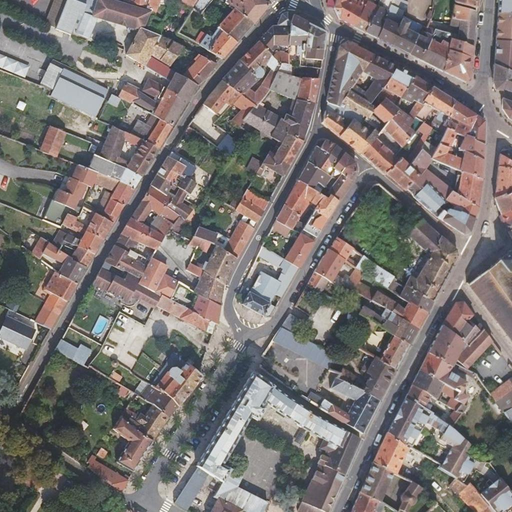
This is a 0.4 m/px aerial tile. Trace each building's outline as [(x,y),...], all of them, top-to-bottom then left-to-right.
[(53,0),(45,23),(56,28),(66,0),(53,0)] [(108,18),(114,0),(113,0),(66,0),(56,28),(55,29),(70,35),(71,34),(87,40),(97,18),(93,16),(93,14),(108,18)] [(124,83),(118,96),(131,103),(133,101),(149,110),(154,113),(153,115),(172,127),(186,102),(198,86),(182,76),(174,72),(169,69),(168,69),(169,68),(150,57),(151,55),(161,36),(158,35),(143,29),(151,11),(114,0),(108,18),(140,27),(138,30),(125,55),(171,82),(167,89),(148,79),(143,90),(161,100),(159,105),(137,91),(137,90),(124,83)] [(151,14),(155,16),(160,0),(176,0),(180,2),(180,0),(148,0),(147,8),(152,9),(151,14)] [(211,0),(180,0),(180,2),(192,9),(200,14),(211,0)] [(225,0),(225,1),(234,8),(254,23),(267,7),(270,4),(260,0),(225,0)] [(335,0),(334,8),(339,19),(352,26),(364,0),(335,0)] [(364,0),(352,26),(354,27),(365,32),(379,7),(378,6),(372,3),(373,1),(370,0),(364,0)] [(379,7),(365,32),(368,34),(377,38),(393,0),(384,0),(381,8),(379,7)] [(407,2),(402,0),(393,0),(377,38),(392,46),(409,54),(423,26),(403,15),(407,2)] [(476,9),(477,0),(454,0),(454,3),(458,4),(476,9)] [(511,0),(497,0),(496,32),(494,58),(493,64),(511,72),(511,0)] [(453,8),(433,3),(433,12),(430,20),(450,25),(453,8)] [(450,25),(474,31),(475,26),(476,11),(457,6),(458,4),(454,3),(454,5),(453,8),(450,25)] [(254,23),(234,8),(217,26),(218,27),(236,43),(254,23)] [(259,41),(279,64),(280,64),(288,65),(293,16),(287,13),(282,14),(281,16),(277,26),(271,26),(267,32),(259,41)] [(108,18),(93,14),(93,16),(97,18),(138,30),(140,27),(108,18)] [(293,16),(288,65),(295,66),(300,66),(308,23),(293,16)] [(450,25),(430,20),(429,23),(427,27),(434,29),(452,34),(458,35),(474,40),(474,36),(474,34),(474,31),(450,25)] [(143,29),(158,35),(161,26),(147,21),(143,29)] [(325,31),(308,23),(300,66),(321,69),(325,42),(326,33),(325,31)] [(427,27),(423,26),(409,54),(413,56),(420,60),(433,33),(426,30),(427,27)] [(199,45),(222,59),(236,43),(218,27),(213,34),(209,30),(206,35),(199,45)] [(452,34),(434,29),(433,33),(420,60),(438,69),(443,72),(451,38),(452,34)] [(202,32),(195,42),(199,45),(206,35),(202,32)] [(474,40),(458,35),(457,41),(473,47),(474,40)] [(170,66),(184,47),(173,41),(161,36),(151,55),(170,66)] [(465,82),(469,79),(473,47),(457,41),(451,38),(443,72),(465,82)] [(249,89),(243,94),(257,105),(258,105),(268,91),(269,89),(277,71),(280,64),(279,64),(259,41),(240,60),(256,78),(260,78),(263,75),(263,71),(260,67),(264,62),(271,69),(261,85),(255,93),(249,89)] [(352,45),(346,42),(339,47),(334,65),(326,103),(325,111),(339,118),(340,116),(351,122),(352,119),(361,127),(365,121),(367,117),(369,118),(371,115),(372,112),(376,108),(370,104),(349,90),(353,85),(358,78),(373,55),(359,48),(352,45)] [(0,54),(0,67),(25,78),(29,67),(0,54)] [(193,59),(195,61),(182,76),(198,86),(217,64),(197,54),(193,59)] [(375,79),(365,93),(353,85),(349,90),(370,104),(382,88),(396,66),(385,61),(373,55),(358,78),(364,81),(368,75),(375,79)] [(231,120),(239,127),(244,121),(256,107),(257,105),(243,94),(249,89),(260,78),(256,78),(240,60),(222,81),(237,92),(238,99),(233,104),(241,110),(231,120)] [(95,118),(108,91),(51,63),(41,83),(53,90),(53,91),(50,97),(95,118)] [(277,71),(294,76),(295,66),(288,65),(280,64),(277,71)] [(511,72),(493,64),(493,74),(493,78),(493,82),(495,90),(502,91),(502,89),(511,92),(511,72)] [(384,127),(390,120),(399,110),(398,109),(393,104),(394,101),(395,100),(389,97),(392,93),(402,99),(415,77),(412,75),(396,66),(382,88),(370,104),(376,108),(372,112),(382,121),(380,123),(384,127)] [(244,121),(275,140),(281,143),(286,134),(303,141),(308,128),(310,124),(311,117),(315,102),(312,102),(297,100),(302,78),(294,76),(277,71),(269,89),(292,98),(290,107),(294,108),(291,117),(285,114),(283,118),(279,116),(258,105),(257,105),(256,107),(244,121)] [(413,100),(417,102),(408,116),(399,110),(390,120),(405,132),(408,128),(414,120),(415,118),(431,87),(418,78),(415,77),(402,99),(411,103),(413,100)] [(318,78),(302,78),(297,100),(312,102),(318,78)] [(210,94),(203,104),(216,113),(225,102),(231,106),(233,104),(238,99),(237,92),(222,81),(210,94)] [(454,102),(443,95),(431,87),(415,118),(423,122),(432,128),(443,135),(447,127),(442,125),(454,102)] [(511,102),(502,98),(502,109),(508,118),(511,120),(511,102)] [(216,113),(220,117),(231,106),(225,102),(216,113)] [(454,102),(442,125),(447,127),(448,128),(457,132),(465,136),(483,145),(484,126),(484,121),(475,115),(464,108),(454,102)] [(322,123),(339,137),(351,122),(340,116),(339,118),(325,111),(322,123)] [(139,120),(131,134),(143,140),(159,149),(172,127),(153,115),(152,114),(146,125),(139,120)] [(351,122),(339,137),(360,154),(375,138),(383,128),(384,127),(380,123),(371,115),(369,118),(367,117),(365,121),(373,129),(370,134),(361,127),(352,119),(351,122)] [(402,147),(414,133),(408,128),(405,132),(390,120),(384,127),(383,128),(390,135),(402,146),(402,147)] [(398,158),(395,155),(379,171),(384,176),(384,175),(405,191),(406,190),(419,176),(409,166),(421,149),(425,141),(432,128),(423,122),(417,130),(423,134),(406,164),(399,157),(398,158)] [(126,168),(141,177),(149,166),(159,149),(143,140),(131,134),(112,125),(103,147),(99,157),(116,164),(119,157),(125,140),(139,147),(129,162),(126,168)] [(66,133),(49,126),(39,151),(56,157),(66,133)] [(463,153),(461,159),(446,153),(449,148),(450,148),(457,132),(448,128),(447,127),(443,135),(436,148),(431,158),(461,172),(463,173),(482,179),(481,179),(482,162),(483,162),(483,147),(483,145),(465,136),(457,150),(463,153)] [(217,147),(230,156),(239,144),(228,134),(217,147)] [(275,140),(273,143),(279,146),(274,155),(268,151),(262,163),(261,164),(255,174),(260,177),(266,166),(283,177),(294,157),(303,141),(286,134),(281,143),(275,140)] [(360,154),(379,171),(395,155),(375,138),(360,154)] [(318,142),(308,162),(319,169),(329,155),(319,149),(325,140),(318,142)] [(329,155),(335,145),(325,140),(319,149),(329,155)] [(431,158),(436,148),(425,141),(421,149),(431,158)] [(344,154),(345,153),(335,145),(329,155),(319,169),(320,170),(326,173),(330,167),(333,169),(344,154)] [(406,190),(412,197),(427,183),(444,200),(451,191),(451,190),(425,168),(431,158),(421,149),(409,166),(419,176),(406,190)] [(511,152),(507,150),(501,151),(499,154),(498,166),(511,171),(511,152)] [(170,153),(168,156),(177,161),(179,158),(170,153)] [(134,188),(141,177),(126,168),(116,164),(99,157),(94,155),(93,154),(87,168),(134,188)] [(344,154),(333,169),(329,175),(332,177),(338,179),(341,174),(350,179),(356,170),(355,163),(344,154)] [(156,175),(173,184),(175,186),(180,188),(188,193),(190,194),(197,183),(190,179),(196,168),(179,158),(177,161),(168,156),(156,175)] [(129,162),(119,157),(116,164),(126,168),(129,162)] [(255,175),(255,174),(261,164),(262,163),(253,158),(246,170),(255,175)] [(319,169),(308,162),(303,172),(298,180),(313,188),(316,182),(325,187),(332,177),(329,175),(326,173),(320,170),(319,169)] [(114,191),(101,217),(113,223),(124,206),(134,188),(87,168),(78,164),(73,178),(70,177),(65,191),(60,189),(56,201),(63,204),(75,208),(79,197),(80,198),(83,189),(84,189),(86,184),(92,186),(93,183),(114,191)] [(494,199),(511,191),(511,171),(498,166),(494,199)] [(482,179),(463,173),(463,176),(460,175),(458,188),(461,189),(460,197),(478,208),(482,179)] [(330,195),(338,201),(353,181),(350,179),(341,174),(338,179),(330,191),(328,194),(330,195)] [(151,185),(167,194),(171,188),(173,184),(156,175),(150,185),(151,185)] [(311,209),(314,211),(324,196),(321,194),(312,189),(313,188),(298,180),(283,207),(275,221),(291,230),(297,220),(300,216),(310,202),(314,204),(311,209)] [(325,187),(316,182),(313,188),(312,189),(321,194),(325,187)] [(427,183),(412,197),(432,213),(438,207),(444,200),(427,183)] [(141,202),(130,218),(142,224),(152,209),(158,214),(165,220),(157,232),(164,236),(169,230),(179,216),(167,207),(173,197),(167,194),(151,185),(141,202)] [(327,198),(330,195),(328,194),(330,191),(329,190),(325,187),(321,194),(324,196),(327,198)] [(188,193),(180,188),(174,198),(173,197),(167,207),(179,216),(169,230),(177,234),(184,223),(184,220),(192,209),(182,203),(185,199),(188,193)] [(242,198),(264,211),(269,202),(247,189),(242,198)] [(459,211),(474,219),(478,208),(460,197),(451,191),(444,200),(438,207),(442,211),(445,213),(448,209),(458,213),(459,211)] [(511,191),(494,199),(500,215),(511,210),(511,191)] [(330,195),(327,198),(324,196),(314,211),(305,225),(302,230),(316,238),(327,219),(338,201),(330,195)] [(243,215),(257,223),(264,211),(242,198),(239,203),(235,210),(243,215)] [(233,199),(229,207),(235,210),(239,203),(233,199)] [(90,222),(87,227),(76,221),(77,218),(79,218),(81,213),(65,206),(52,201),(43,221),(59,227),(61,224),(72,229),(77,232),(77,231),(84,234),(85,232),(104,239),(113,223),(101,217),(95,213),(90,222)] [(469,232),(474,219),(459,211),(458,213),(448,209),(445,213),(442,211),(438,207),(432,213),(436,218),(442,221),(452,227),(463,235),(469,232)] [(511,210),(500,215),(507,232),(511,229),(511,210)] [(90,222),(95,213),(91,211),(86,220),(90,222)] [(422,219),(414,211),(408,219),(414,225),(404,233),(424,250),(425,249),(438,235),(422,219)] [(148,227),(153,230),(157,232),(165,220),(158,214),(148,227)] [(241,221),(255,229),(257,223),(243,215),(241,221)] [(142,224),(130,218),(121,234),(114,245),(105,261),(127,273),(140,279),(148,263),(130,254),(138,242),(152,248),(150,253),(153,255),(156,250),(164,236),(157,232),(153,230),(148,227),(142,224)] [(237,259),(255,229),(241,221),(240,220),(229,240),(218,234),(217,235),(203,230),(205,226),(199,224),(198,227),(192,237),(211,243),(216,245),(237,259)] [(305,225),(297,220),(291,230),(295,232),(299,235),(302,230),(305,225)] [(275,221),(271,229),(291,240),(295,233),(295,232),(291,230),(275,221)] [(58,250),(60,247),(61,245),(63,241),(94,254),(104,239),(85,232),(84,234),(80,240),(68,233),(67,234),(60,230),(51,245),(58,250)] [(298,268),(316,238),(302,230),(299,235),(284,260),(298,268)] [(432,252),(452,266),(457,257),(456,250),(444,240),(438,235),(425,249),(427,251),(431,253),(432,254),(432,252)] [(345,260),(345,261),(353,249),(353,248),(337,236),(329,249),(345,260)] [(30,241),(25,249),(40,259),(43,254),(63,264),(58,273),(77,284),(86,268),(71,258),(61,252),(58,250),(51,245),(41,237),(35,245),(30,241)] [(207,252),(211,243),(192,237),(190,241),(188,246),(196,248),(207,252)] [(63,241),(61,245),(75,251),(71,258),(86,268),(94,254),(63,241)] [(204,270),(212,273),(215,267),(229,275),(237,259),(216,245),(204,270)] [(282,268),(276,280),(273,278),(261,272),(249,292),(248,292),(242,304),(268,318),(270,317),(275,309),(269,306),(270,303),(269,303),(274,294),(282,298),(298,268),(284,260),(261,247),(259,250),(258,255),(282,268)] [(342,283),(353,290),(359,282),(365,273),(356,268),(350,277),(345,274),(342,279),(335,275),(345,260),(329,249),(328,249),(324,256),(314,272),(328,281),(331,282),(339,288),(342,283)] [(468,282),(466,283),(496,323),(498,325),(511,343),(511,254),(511,253),(511,252),(510,250),(509,251),(509,250),(507,252),(507,253),(503,256),(500,259),(499,258),(497,259),(498,260),(492,265),(491,263),(490,264),(491,266),(479,275),(478,273),(477,274),(478,276),(469,283),(468,282)] [(412,272),(409,276),(416,279),(431,253),(427,251),(414,273),(412,272)] [(416,279),(409,276),(404,286),(433,302),(436,297),(452,266),(432,252),(432,254),(431,253),(416,279)] [(394,277),(363,256),(355,267),(356,268),(365,273),(386,288),(393,278),(394,277)] [(179,282),(177,281),(162,274),(165,266),(150,259),(148,263),(140,279),(127,273),(124,278),(102,266),(94,281),(107,288),(107,287),(130,299),(132,294),(155,306),(155,305),(161,295),(171,300),(179,282)] [(200,278),(195,288),(186,282),(184,286),(189,288),(201,295),(220,306),(224,285),(225,285),(229,275),(215,267),(212,273),(204,270),(189,263),(185,270),(200,278)] [(51,293),(43,308),(58,316),(66,302),(77,284),(58,273),(55,272),(49,282),(48,281),(44,288),(51,293)] [(314,272),(307,284),(321,293),(328,281),(314,272)] [(392,292),(398,284),(396,283),(395,284),(393,283),(395,279),(393,278),(386,288),(392,292)] [(183,299),(189,288),(184,286),(179,282),(171,300),(217,324),(220,306),(201,295),(197,305),(183,299)] [(392,313),(418,329),(427,313),(409,302),(403,309),(397,304),(381,294),(376,291),(376,292),(359,282),(353,290),(376,303),(382,307),(392,313)] [(404,286),(403,288),(399,296),(409,302),(427,313),(433,302),(404,286)] [(155,305),(179,318),(213,335),(217,324),(171,300),(161,295),(155,305)] [(453,306),(442,325),(467,345),(483,329),(472,315),(463,302),(455,303),(453,306)] [(418,329),(392,313),(385,321),(374,313),(363,307),(358,314),(360,315),(365,318),(369,320),(377,325),(393,335),(408,344),(409,345),(418,329)] [(20,308),(17,313),(24,317),(27,311),(20,308)] [(43,308),(35,321),(50,329),(58,316),(43,308)] [(281,327),(296,335),(304,323),(290,314),(281,327)] [(360,315),(355,324),(364,328),(369,320),(365,318),(360,315)] [(35,330),(7,317),(0,331),(0,337),(26,349),(35,330)] [(361,332),(368,336),(372,331),(373,332),(377,325),(369,320),(364,328),(361,332)] [(442,325),(431,347),(451,360),(454,362),(455,362),(466,368),(492,341),(483,329),(467,345),(442,325)] [(272,340),(329,369),(337,356),(296,335),(281,327),(272,340)] [(357,337),(365,342),(368,336),(361,332),(357,337)] [(408,344),(393,335),(388,342),(382,339),(378,347),(381,349),(379,352),(376,350),(372,356),(375,358),(395,370),(408,345),(408,344)] [(55,350),(73,361),(84,367),(93,351),(82,345),(79,349),(61,340),(55,350)] [(431,347),(420,370),(458,393),(454,399),(463,404),(467,398),(467,396),(462,393),(468,382),(458,377),(450,372),(455,362),(454,362),(451,360),(431,347)] [(163,394),(178,406),(193,388),(202,376),(197,372),(174,354),(166,364),(171,368),(153,389),(162,395),(163,394)] [(379,401),(395,370),(375,358),(371,365),(366,362),(361,370),(370,375),(362,391),(379,401)] [(149,385),(153,389),(171,368),(166,364),(149,385)] [(336,378),(350,385),(355,377),(342,368),(339,374),(336,378)] [(412,384),(405,397),(423,407),(426,402),(430,404),(431,401),(435,403),(437,400),(436,399),(440,390),(451,397),(446,405),(455,411),(446,422),(452,427),(463,413),(457,411),(462,404),(463,404),(454,399),(458,393),(420,370),(412,384)] [(118,385),(122,377),(113,372),(108,379),(118,385)] [(315,471),(301,502),(323,511),(327,511),(338,490),(340,485),(343,477),(354,453),(360,440),(360,439),(348,433),(335,426),(318,417),(309,413),(293,401),(284,395),(271,386),(266,382),(252,372),(238,394),(228,411),(209,444),(196,466),(197,467),(209,475),(214,478),(221,482),(215,492),(212,497),(217,499),(218,497),(241,509),(246,511),(262,511),(267,503),(236,487),(242,476),(221,466),(250,416),(256,420),(263,408),(260,407),(264,401),(282,414),(304,428),(323,439),(319,448),(323,450),(326,451),(324,455),(321,454),(313,470),(315,471)] [(312,392),(306,401),(314,406),(329,415),(341,423),(344,423),(362,434),(379,401),(362,391),(350,385),(336,378),(329,389),(355,401),(347,414),(312,392)] [(511,387),(511,382),(510,379),(503,384),(489,393),(495,401),(510,389),(511,387)] [(141,380),(133,393),(136,395),(151,405),(169,418),(178,406),(163,394),(162,395),(153,389),(149,385),(141,380)] [(293,392),(297,387),(293,384),(289,388),(293,392)] [(388,432),(409,446),(410,447),(424,422),(443,433),(439,439),(452,446),(441,465),(439,468),(456,479),(462,483),(476,459),(466,452),(472,444),(452,427),(446,422),(432,413),(423,407),(405,397),(388,432)] [(132,402),(130,401),(112,429),(129,441),(123,452),(139,462),(145,452),(152,441),(127,421),(133,412),(134,413),(135,411),(133,409),(134,407),(130,404),(132,402)] [(462,404),(457,411),(463,413),(467,408),(462,404)] [(127,421),(152,441),(169,418),(151,405),(144,416),(140,413),(138,416),(134,413),(133,412),(127,421)] [(397,474),(402,477),(404,473),(398,470),(409,446),(388,432),(387,432),(380,447),(373,462),(393,473),(397,474)] [(98,455),(104,459),(108,452),(102,448),(98,455)] [(133,472),(137,465),(139,462),(123,452),(119,458),(116,462),(133,472)] [(101,464),(95,460),(96,457),(92,455),(91,458),(84,467),(86,468),(88,467),(106,483),(122,492),(128,480),(124,478),(101,464)] [(380,501),(395,510),(397,504),(383,496),(393,473),(373,462),(370,469),(368,474),(360,491),(379,500),(380,501)] [(197,467),(174,503),(186,510),(209,475),(197,467)] [(479,494),(493,511),(500,511),(511,503),(511,488),(510,491),(500,477),(479,494)] [(208,488),(215,492),(221,482),(214,478),(208,488)] [(462,483),(456,479),(449,485),(474,511),(493,511),(479,494),(469,483),(467,486),(462,483)] [(402,502),(397,511),(398,511),(399,511),(400,510),(404,511),(406,511),(410,506),(411,506),(412,505),(413,505),(413,504),(414,504),(415,503),(415,502),(416,502),(416,501),(416,500),(416,499),(417,498),(416,498),(416,497),(423,489),(411,482),(405,491),(404,492),(403,492),(403,493),(402,493),(402,494),(401,494),(401,495),(401,496),(401,497),(401,498),(401,499),(401,500),(401,501),(401,502),(402,502)] [(350,511),(374,511),(379,500),(360,491),(355,502),(350,511)] [(210,511),(240,511),(241,509),(218,497),(217,499),(210,511)] [(323,511),(301,502),(296,511),(298,511),(323,511)]
